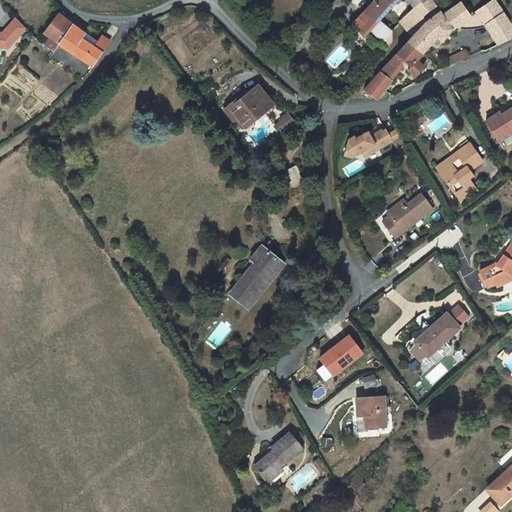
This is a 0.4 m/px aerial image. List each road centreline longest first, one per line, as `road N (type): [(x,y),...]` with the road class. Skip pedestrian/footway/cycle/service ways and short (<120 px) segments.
road 1 (residential): [(280,363),(362,297),(321,190),(320,144),(329,118)]
road 2 (residential): [(329,118),(402,101),(511,47)]
road 3 (residential): [(202,0),(329,118)]
road 4 (residential): [(62,0),(70,9),(112,16),(183,0)]
road 5 (track): [(0,153),(96,74)]
